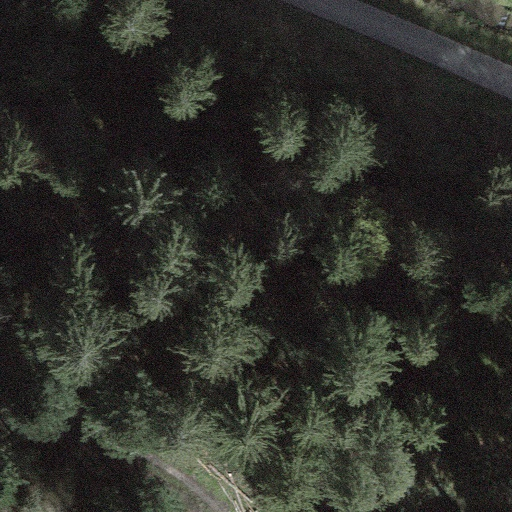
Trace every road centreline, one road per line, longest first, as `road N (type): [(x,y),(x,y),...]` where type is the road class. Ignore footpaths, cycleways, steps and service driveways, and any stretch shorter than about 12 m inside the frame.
road 1 (track): [(226,511),(187,469),(129,439),(0,395)]
road 2 (unclassified): [(286,0),(511,96)]
